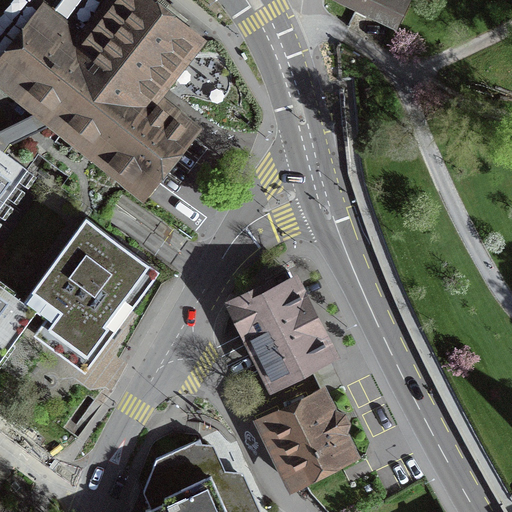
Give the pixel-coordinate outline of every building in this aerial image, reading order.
[(63,121),(143,185),(185,132),(150,104),(201,41),(189,32),(182,41),(156,21),(130,0),(110,0),(76,44),(43,18),(36,28),(1,71),(50,111),(63,121)] [(76,44),(93,22),(65,0),(20,0),(13,10),(36,28),(43,18),(76,44)] [(342,0),(393,25),(405,0),(342,0)] [(0,134),(0,148),(7,153),(14,143),(37,132),(63,121),(50,111),(27,121),(0,134)] [(0,148),(0,205),(27,168),(7,153),(0,148)] [(158,271),(86,218),(24,301),(36,310),(46,317),(35,333),(85,370),(158,271)] [(269,287),(235,304),(274,381),(329,352),(309,314),(285,269),(265,280),(269,287)] [(25,326),(36,310),(24,301),(18,297),(0,283),(0,358),(22,329),(25,326)] [(259,427),(288,480),(300,475),(300,477),(344,455),(343,454),(354,449),(346,432),(349,423),(347,419),(344,413),(335,410),(327,394),(317,399),(316,398),(259,427)] [(252,511),(240,483),(223,482),(206,443),(202,443),(200,438),(156,458),(149,477),(143,491),(151,508),(145,510),(144,511),(252,511)]
